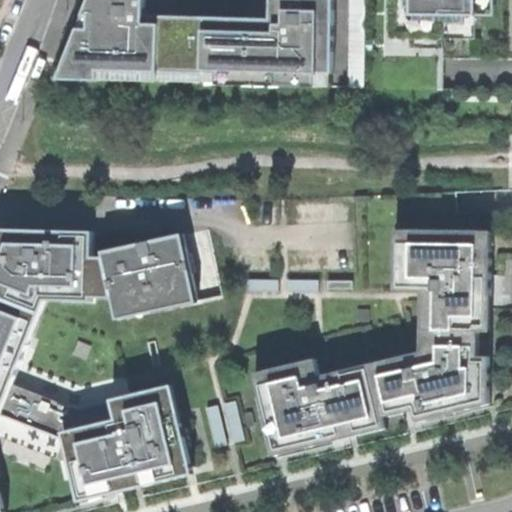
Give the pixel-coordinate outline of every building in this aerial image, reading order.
[(142,0),(88,0),(53,86),(93,87),(98,74),(268,77),(269,92),(318,94),(317,82),(335,80),(333,0),(268,0),(268,25),(254,24),(155,22),(144,22),(142,0)] [(414,0),(417,27),(497,22),(495,0),(414,0)] [(45,55),(41,54),(33,73),(41,76),(47,62),(49,57),(45,55)] [(99,255),(98,230),(68,229),(5,227),(0,239),(0,291),(45,307),(49,294),(118,294),(109,254),(99,255)] [(213,227),(187,233),(202,301),(228,295),(213,227)] [(118,294),(123,318),(202,301),(187,233),(148,241),(108,250),(109,254),(118,294)] [(494,361),(479,363),(478,337),(493,337),(493,278),(493,234),(396,235),(396,291),(422,291),(422,295),(422,365),(332,384),(329,385),(324,364),(249,380),(267,464),(340,449),(383,440),(379,422),(412,415),(415,430),(440,425),(496,413),(494,361)] [(43,320),(0,303),(0,511),(4,511),(0,490),(0,427),(1,426),(0,425),(0,405),(16,374),(43,320)] [(193,477),(172,384),(76,410),(61,439),(74,508),(139,491),(193,477)]
